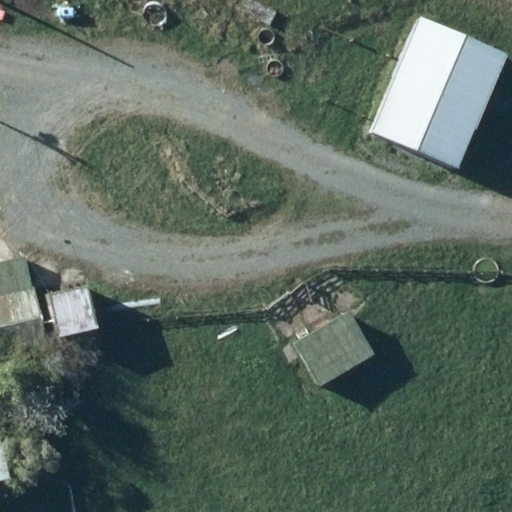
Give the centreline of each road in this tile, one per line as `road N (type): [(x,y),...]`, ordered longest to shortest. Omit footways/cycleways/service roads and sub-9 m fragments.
road 1 (unknown): [(352,102),(260,47),(131,0)]
road 2 (unknown): [(0,90),(21,116),(70,145),(142,155),(218,148)]
road 3 (unknown): [(511,121),(352,102)]
road 4 (unknown): [(218,148),(352,102)]
